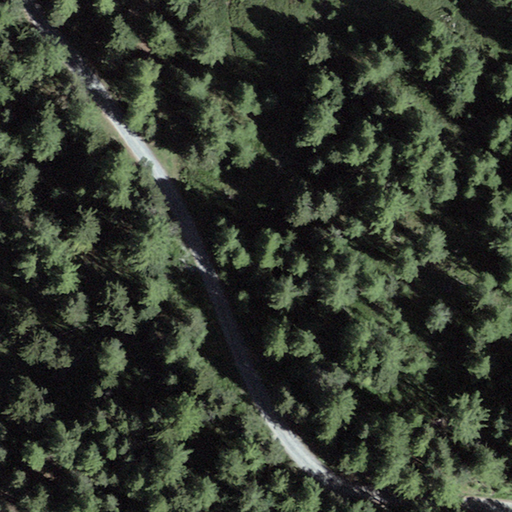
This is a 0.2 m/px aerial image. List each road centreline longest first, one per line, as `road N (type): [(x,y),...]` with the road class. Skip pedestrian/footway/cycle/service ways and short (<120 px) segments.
road 1 (track): [(506,511),(477,500),(378,509),(329,491),(270,418),(162,195)]
road 2 (track): [(162,195),(142,154),(32,16),(29,0)]
road 3 (track): [(162,195),(168,121),(145,18),(153,0)]
